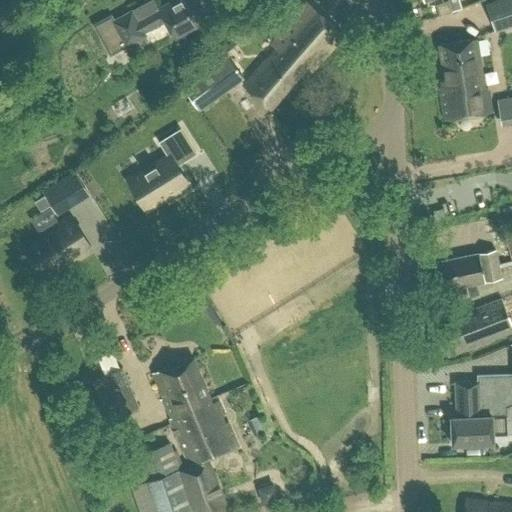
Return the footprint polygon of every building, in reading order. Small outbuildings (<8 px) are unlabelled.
[(206,20),(204,16),(206,14),(202,8),(200,8),(195,0),(179,0),(174,3),(172,1),(158,8),(159,9),(138,21),(132,10),(112,21),(126,46),(146,35),(144,33),(165,21),(175,37),(206,20)] [(511,24),(511,0),(495,0),(485,4),(494,31),(511,24)] [(345,35),(309,3),(273,43),(281,49),(255,77),(262,83),(253,92),(269,106),(278,96),(281,99),(308,68),(312,72),(345,35)] [(440,44),(446,85),(440,86),(445,119),(490,112),(487,91),(483,92),(475,39),(440,44)] [(241,76),(226,56),(183,87),(197,108),(241,76)] [(511,97),(498,100),(501,120),(511,118),(511,97)] [(168,156),(129,180),(146,207),(175,189),(173,185),(184,178),(176,165),(196,153),(180,127),(159,140),(168,156)] [(86,198),(101,220),(130,200),(116,178),(86,198)] [(53,184),(42,190),(51,204),(61,198),(53,184)] [(91,249),(70,215),(41,233),(44,238),(27,249),(43,274),(60,263),(66,259),(68,264),(91,249)] [(500,277),(494,248),(435,261),(443,298),(467,293),(465,284),(500,277)] [(511,329),(511,324),(502,298),(476,308),(476,314),(439,328),(449,354),(511,329)] [(452,444),(492,442),(492,435),(506,434),(505,406),(511,402),(511,350),(511,351),(511,373),(477,375),(477,381),(455,382),(456,411),(450,412),(452,444)] [(192,358),(153,372),(172,424),(174,423),(186,419),(183,409),(207,400),(192,358)] [(138,408),(121,367),(90,379),(100,402),(116,396),(123,414),(138,408)] [(183,409),(186,419),(174,423),(189,464),(180,468),(170,441),(141,451),(151,478),(131,485),(141,511),(228,511),(208,457),(237,447),(220,401),(209,404),(207,400),(183,409)] [(511,511),(511,505),(465,499),(463,511),(511,511)]
